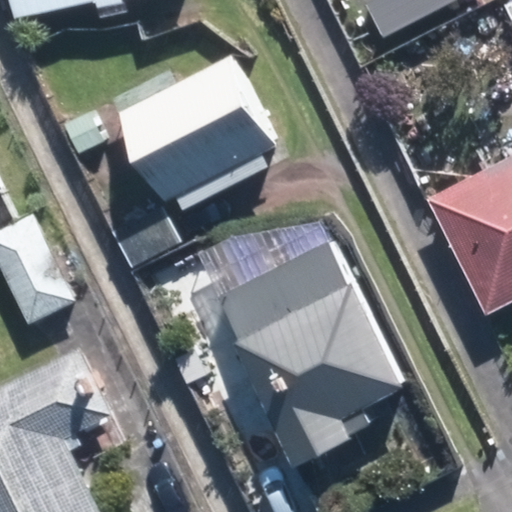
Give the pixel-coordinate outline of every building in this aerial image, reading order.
[(22,0),(25,14),(96,0),(22,0)] [(372,0),(390,34),(454,0),(372,0)] [(496,0),(494,0),(479,7),(486,24),(503,16),(496,0)] [(242,52),(132,109),(180,200),(290,141),(242,52)] [(112,137),(99,105),(71,118),(85,149),(112,137)] [(498,311),(511,303),(511,158),(439,196),(498,311)] [(172,204),(121,229),(139,263),(189,237),(172,204)] [(0,233),(0,262),(31,327),(78,304),(36,216),(0,233)] [(363,285),(341,240),(230,293),(253,339),(248,340),(308,464),(365,437),(355,416),(420,385),(370,281),(363,285)] [(0,385),(0,511),(109,511),(77,447),(87,441),(95,455),(124,440),(112,415),(120,412),(86,343),(0,385)]
